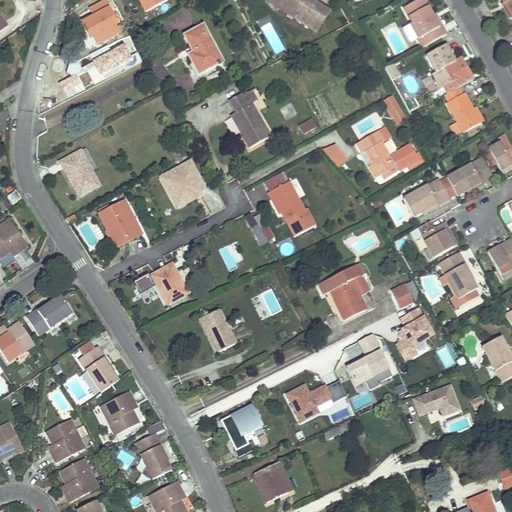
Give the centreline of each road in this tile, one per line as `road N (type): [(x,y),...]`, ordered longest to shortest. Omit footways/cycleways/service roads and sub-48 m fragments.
road 1 (residential): [(71,255),(175,414),(221,511)]
road 2 (residential): [(56,0),(24,153),(29,179),(71,255)]
